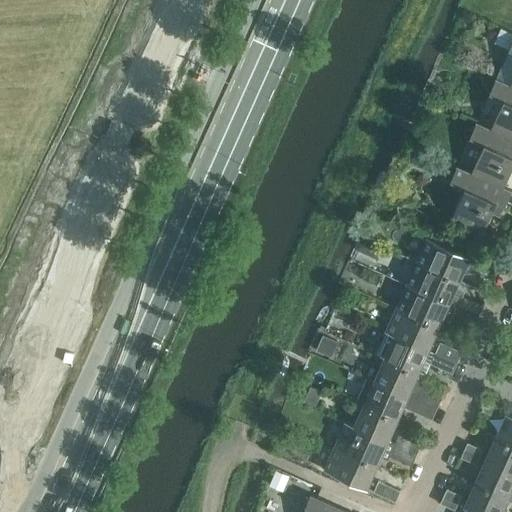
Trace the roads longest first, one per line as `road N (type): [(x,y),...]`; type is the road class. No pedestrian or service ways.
road 1 (primary): [(298,0),(74,511)]
road 2 (residential): [(412,511),(471,381)]
